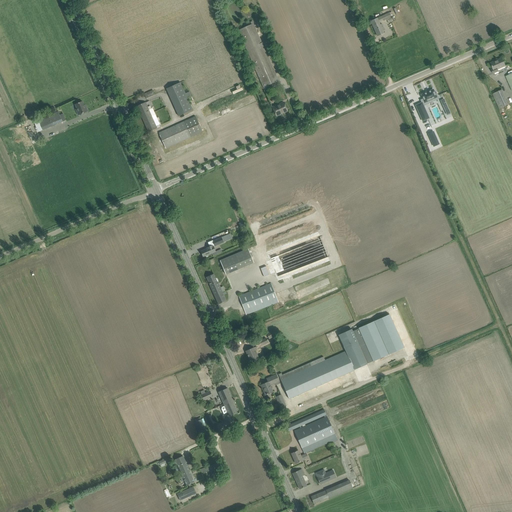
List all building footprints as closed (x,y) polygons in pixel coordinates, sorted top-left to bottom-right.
[(380,25),(379,23),(387,20),(388,23),(393,21),(391,16),(393,15),(391,12),(377,18),(371,21),(378,36),(384,33),(383,31),(385,31),(382,24),(380,25)] [(238,31),(242,40),(263,87),(278,80),(257,33),(253,24),(238,31)] [(505,66),(504,63),(502,58),(498,60),(498,61),(492,64),(491,63),(493,69),(491,69),(493,74),(499,71),(498,69),(505,66)] [(180,82),(166,89),(178,116),(193,110),(188,98),(186,93),(180,82)] [(153,90),(144,94),(146,98),(155,95),(154,93),(156,92),(155,90),(153,91),(153,90)] [(437,93),(435,94),(433,90),(421,95),(423,99),(421,100),(422,103),(423,106),(437,99),(439,98),(437,93)] [(508,105),(506,100),(502,90),(493,94),(499,109),(508,105)] [(78,115),(83,113),(88,111),(86,107),(85,107),(82,101),(75,105),(77,109),(76,109),(76,111),(78,115)] [(142,104),(137,106),(149,132),(153,130),(157,128),(153,119),(150,113),(149,110),(145,102),(142,104)] [(287,111),(285,107),(284,102),(272,107),(276,116),(281,114),(281,113),(287,110),(287,111)] [(423,106),(422,103),(416,106),(422,121),(428,119),(423,109),(424,108),(423,106)] [(43,130),(62,122),(58,112),(39,120),(34,122),(38,132),(43,130)] [(166,148),(190,137),(202,132),(195,116),(183,121),(184,122),(159,133),(166,148)] [(433,145),(437,143),(433,134),(429,135),(433,145)] [(318,232),(266,252),(270,260),(266,262),(270,274),(275,273),(278,281),(330,261),(318,232)] [(210,242),(212,245),(214,244),(215,246),(232,239),(230,233),(210,242)] [(213,246),(212,247),(211,246),(207,248),(207,249),(201,251),(203,257),(215,252),(213,246)] [(254,263),(248,249),(220,261),(226,275),(254,263)] [(218,304),(226,301),(218,282),(217,282),(213,274),(206,277),(210,285),(210,286),(218,304)] [(239,296),(244,310),(246,315),(278,302),(271,284),(239,296)] [(367,364),(373,361),(404,347),(390,315),(358,328),(359,329),(353,331),(358,344),(357,345),(350,330),(339,335),(346,351),(325,360),(323,357),(282,375),(281,373),(278,374),(289,399),(355,370),(354,370),(367,364)] [(277,329),(267,334),(269,339),(279,335),(277,329)] [(336,331),(326,335),(330,343),(337,340),(335,336),(337,335),(336,331)] [(261,348),(260,346),(268,343),(266,338),(255,343),(258,349),(261,348)] [(258,358),(256,354),(254,348),(246,351),(251,362),(253,361),(258,358)] [(280,383),(278,379),(276,375),(267,379),(268,382),(261,385),(261,386),(262,385),(264,390),(264,391),(265,395),(273,392),(270,385),(275,383),(275,385),(280,383)] [(224,404),(233,400),(227,388),(218,392),(224,404)] [(210,391),(209,391),(205,393),(204,390),(201,392),(202,394),(200,395),(203,401),(213,397),(210,391)] [(281,394),(275,397),(282,411),(286,409),(285,407),(286,406),(281,394)] [(233,400),(224,404),(229,416),(238,412),(233,400)] [(294,431),(304,454),(330,442),(330,444),(338,440),(337,439),(324,410),(319,412),(286,426),(289,431),(299,426),(300,428),(294,431)] [(199,433),(206,431),(202,419),(201,419),(200,418),(195,420),(196,421),(194,422),(199,433)] [(217,425),(219,431),(229,427),(226,421),(217,425)] [(308,458),(306,454),(302,456),(301,457),(298,451),(291,454),(296,463),(308,458)] [(175,460),(173,461),(175,466),(178,465),(183,477),(180,478),(182,482),(185,481),(187,486),(190,484),(194,482),(183,456),(178,458),(175,459),(175,460)] [(300,489),(304,487),(307,486),(302,474),(304,473),(302,469),(292,473),(300,489)] [(324,470),(316,473),(320,484),(336,478),(333,470),(325,473),(324,470)] [(180,500),(184,498),(184,499),(196,493),(193,487),(181,492),(182,493),(177,495),(180,500)] [(315,495),(311,497),(314,504),(318,502),(329,497),(326,490),(315,495)]
